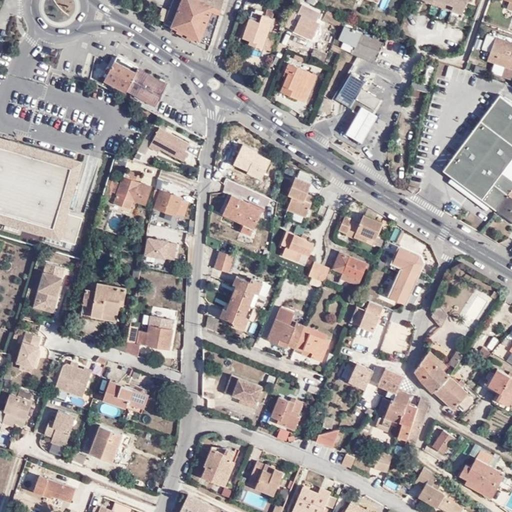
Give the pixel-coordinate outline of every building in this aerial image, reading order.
[(217,22),(222,7),(206,0),(173,0),(169,10),(168,10),(164,20),(163,21),(210,44),(217,22)] [(294,0),(288,16),(295,19),(302,3),(303,0),(294,0)] [(430,0),(432,1),(432,0),(442,0),(443,0),(453,4),(451,7),(462,11),(465,0),(430,0)] [(441,6),(450,9),(451,7),(453,4),(443,0),(441,6)] [(302,3),(295,19),(290,28),(302,34),(307,25),(312,28),(321,12),(302,3)] [(261,46),(270,50),(275,38),(267,35),(271,24),(270,24),(275,10),(267,7),(265,14),(252,10),(247,23),(242,21),(238,33),(255,40),(262,43),(261,46)] [(159,18),(164,20),(168,10),(163,8),(159,18)] [(329,17),(331,11),(327,9),(323,17),(328,19),(329,17)] [(340,23),(343,17),(331,11),(329,17),(340,23)] [(383,32),(387,24),(377,19),(373,27),(383,32)] [(355,48),(361,32),(344,23),(338,37),(350,43),(347,48),(351,50),(352,47),(355,48)] [(307,25),(302,34),(308,36),(312,28),(307,25)] [(351,50),(378,62),(380,58),(377,56),(383,42),(361,32),(355,48),(352,47),(351,50)] [(511,66),(511,64),(511,41),(493,35),(485,59),(502,64),(499,75),(511,78),(511,66)] [(324,61),(328,53),(313,48),(311,56),(324,61)] [(156,103),(168,81),(118,53),(113,64),(110,63),(108,67),(110,68),(106,76),(129,89),(129,87),(156,103)] [(289,71),(283,85),(293,88),(290,95),(305,101),(316,75),(290,62),(287,70),(289,71)] [(293,88),(283,85),(281,91),(290,95),(293,88)] [(350,110),(359,115),(368,121),(371,116),(379,102),(362,91),(350,110)] [(443,171),(476,196),(511,149),(511,105),(499,95),(443,171)] [(368,121),(359,115),(348,134),(362,142),(376,120),(371,116),(368,121)] [(186,161),(191,142),(161,125),(150,146),(159,150),(163,148),(186,161)] [(0,133),(0,148),(20,154),(24,141),(0,133)] [(0,218),(76,242),(85,215),(70,210),(81,173),(72,170),(76,157),(24,141),(20,154),(0,148),(0,218)] [(511,149),(476,196),(494,210),(511,186),(511,149)] [(116,155),(114,163),(125,165),(127,157),(116,155)] [(85,160),(76,157),(72,170),(81,173),(85,160)] [(302,168),(300,175),(314,181),(317,174),(302,168)] [(314,181),(300,175),(298,174),(290,190),(295,192),(289,206),(297,209),(308,214),(314,200),(308,197),(311,191),(316,182),(314,181)] [(125,185),(116,181),(111,197),(115,198),(117,193),(120,194),(118,204),(135,210),(138,201),(149,205),(155,189),(128,178),(125,185)] [(166,182),(163,189),(173,192),(176,186),(166,182)] [(511,186),(494,210),(511,224),(511,199),(509,197),(511,193),(511,192),(511,190),(511,186)] [(173,192),(163,189),(157,203),(175,211),(182,213),(187,200),(180,198),(181,196),(173,192)] [(231,190),(222,210),(243,220),(240,227),(249,231),(261,206),(248,200),(249,198),(231,190)] [(317,194),(311,191),(308,197),(314,200),(317,194)] [(308,214),(297,209),(294,217),(309,222),(311,215),(308,214)] [(363,221),(367,211),(363,209),(358,220),(363,221)] [(367,233),(376,237),(385,216),(378,213),(376,216),(367,211),(363,221),(358,220),(352,232),(365,238),(367,233)] [(340,226),(347,230),(352,217),(353,216),(346,213),(340,226)] [(352,234),(352,232),(358,220),(352,217),(347,230),(347,232),(352,234)] [(283,251),(297,257),(302,247),(309,251),(314,240),(306,237),(306,235),(287,227),(282,239),(287,241),(283,251)] [(374,242),(376,237),(367,233),(365,238),(374,242)] [(148,239),(145,255),(174,260),(177,245),(167,243),(168,242),(148,239)] [(297,257),(305,260),(309,251),(302,247),(297,257)] [(405,305),(423,264),(420,256),(400,247),(392,265),(399,269),(386,297),(405,305)] [(227,269),(233,254),(219,249),(214,264),(227,269)] [(334,264),(345,268),(362,275),(367,261),(341,250),(334,264)] [(315,258),(308,274),(316,277),(323,261),(315,258)] [(46,260),(36,298),(54,303),(58,291),(56,291),(64,265),(46,260)] [(316,277),(323,280),(330,264),(323,261),(316,277)] [(362,275),(345,268),(341,276),(359,283),(362,275)] [(245,327),(251,317),(251,315),(246,312),(257,289),(262,291),(267,280),(255,275),(252,278),(238,271),(235,280),(238,282),(228,306),(225,305),(221,313),(235,319),(236,322),(245,327)] [(98,275),(95,289),(92,302),(82,299),(78,315),(90,317),(91,314),(103,318),(104,316),(105,311),(116,315),(118,310),(121,310),(127,282),(98,275)] [(92,302),(95,289),(85,287),(82,299),(92,302)] [(479,287),(455,315),(472,328),(495,301),(479,287)] [(251,315),(251,317),(256,319),(261,305),(256,303),(262,291),(257,289),(246,312),(251,315)] [(357,303),(352,318),(376,326),(384,301),(370,297),(366,306),(357,303)] [(54,303),(36,298),(34,303),(52,308),(54,303)] [(446,309),(450,306),(443,298),(438,302),(446,309)] [(266,335),(295,346),(305,322),(296,318),(294,323),(289,321),(294,310),(280,303),(266,335)] [(141,341),(141,342),(170,347),(175,326),(170,326),(172,317),(151,313),(148,329),(140,328),(137,339),(141,341)] [(305,322),(295,346),(322,357),(330,338),(311,329),(313,325),(305,322)] [(126,349),(130,351),(140,351),(141,342),(141,341),(137,339),(133,338),(135,325),(130,324),(126,349)] [(14,359),(16,359),(30,364),(33,365),(37,354),(35,353),(38,344),(36,342),(39,333),(25,329),(14,359)] [(452,362),(456,366),(467,350),(463,347),(452,362)] [(432,388),(434,388),(450,374),(444,367),(449,361),(434,348),(423,360),(416,368),(422,379),(432,388)] [(347,375),(364,384),(373,366),(349,353),(347,357),(355,361),(347,375)] [(91,366),(83,363),(82,366),(63,358),(53,384),(81,393),(91,366)] [(30,364),(16,359),(15,364),(28,369),(30,364)] [(397,386),(403,371),(387,362),(378,380),(395,389),(397,386)] [(511,375),(510,374),(499,368),(490,384),(501,391),(498,397),(510,404),(511,399),(511,375)] [(229,389),(245,395),(251,398),(248,404),(256,408),(265,386),(236,373),(229,389)] [(434,388),(446,400),(453,408),(460,401),(464,405),(472,397),(461,386),(457,380),(450,374),(434,388)] [(457,380),(461,386),(465,382),(460,377),(457,380)] [(138,404),(145,386),(129,380),(126,384),(109,379),(104,397),(125,406),(127,401),(138,404)] [(322,396),(325,390),(314,385),(311,391),(322,396)] [(410,390),(397,386),(395,389),(392,395),(391,394),(390,398),(385,413),(382,412),(378,424),(388,428),(392,416),(399,419),(406,401),(410,390)] [(21,420),(29,399),(7,391),(1,407),(3,409),(0,419),(9,423),(13,417),(21,420)] [(385,413),(390,398),(383,395),(378,411),(382,412),(385,413)] [(430,400),(421,396),(418,406),(407,436),(410,437),(416,439),(424,420),(430,400)] [(301,417),(306,403),(297,399),(295,404),(280,397),(272,416),(287,423),(286,426),(298,432),(304,419),(301,417)] [(418,406),(406,401),(399,419),(402,420),(398,432),(407,436),(418,406)] [(63,444),(74,415),(56,408),(51,420),(47,419),(42,432),(50,435),(49,439),(63,444)] [(115,460),(124,433),(100,424),(90,450),(115,460)] [(318,434),(315,436),(330,444),(334,445),(342,427),(332,427),(318,434)] [(444,451),(454,435),(443,428),(432,443),(444,451)] [(130,435),(124,433),(115,460),(120,462),(130,435)] [(232,456),(235,450),(226,445),(223,450),(211,445),(203,462),(206,463),(203,472),(225,482),(235,459),(232,456)] [(373,465),(386,469),(387,467),(391,455),(391,452),(379,448),(373,465)] [(458,472),(467,477),(488,489),(495,480),(499,482),(506,471),(495,465),(498,459),(480,449),(471,465),(464,461),(458,472)] [(73,450),(70,459),(82,463),(86,454),(73,450)] [(355,455),(345,451),(341,463),(350,468),(355,455)] [(256,459),(250,474),(258,477),(254,485),(264,489),(266,484),(275,488),(282,470),(256,459)] [(430,483),(437,473),(422,463),(415,479),(423,484),(421,487),(425,490),(430,483)] [(71,499),(77,485),(43,473),(36,488),(42,491),(41,495),(51,498),(53,493),(71,499)] [(258,477),(250,474),(246,482),(254,485),(258,477)] [(488,489),(467,477),(464,482),(491,497),(499,482),(495,480),(488,489)] [(417,494),(420,483),(414,482),(411,493),(417,494)] [(425,490),(421,487),(418,493),(437,505),(438,504),(451,511),(452,511),(458,503),(443,494),(444,492),(430,483),(425,490)] [(331,507),(334,497),(327,493),(329,489),(319,485),(317,491),(302,485),(290,511),(295,511),(296,510),(300,511),(319,511),(322,504),(331,507)] [(211,502),(190,492),(181,511),(183,511),(221,511),(222,511),(210,506),(211,502)] [(372,511),(363,506),(361,509),(348,501),(341,511),(372,511)] [(230,511),(211,502),(210,506),(222,511),(221,511),(230,511)] [(458,503),(452,511),(458,511),(462,505),(458,503)]
